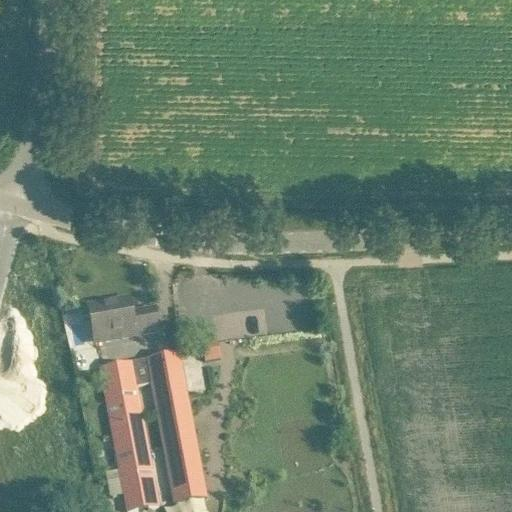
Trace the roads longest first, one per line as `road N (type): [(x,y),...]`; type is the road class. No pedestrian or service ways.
road 1 (unclassified): [(22,204),(158,236),(239,245),(511,232)]
road 2 (unclassified): [(22,204),(56,0)]
